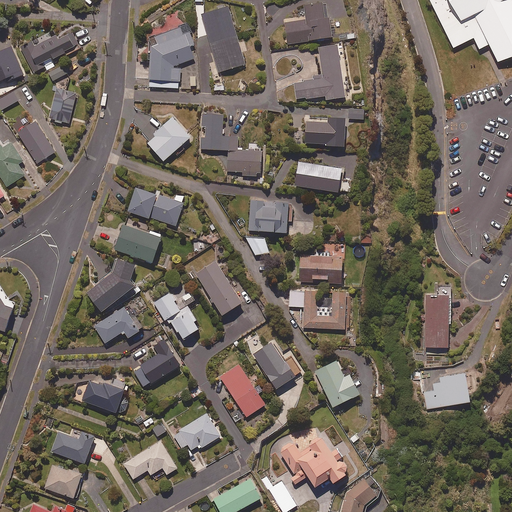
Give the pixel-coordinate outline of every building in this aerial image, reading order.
[(511,0),(431,0),(456,49),(475,39),(480,51),(491,45),(500,63),(511,56),(511,0)] [(326,3),(303,7),(306,20),(284,24),(287,45),(332,38),(326,3)] [(245,65),(228,7),(202,15),(219,73),(245,65)] [(187,25),(151,37),(150,56),(149,87),(179,88),(180,69),(174,68),(174,66),(194,59),(189,47),(195,45),(187,25)] [(81,48),(74,32),(59,39),(57,35),(35,46),(33,41),(21,47),(34,73),(45,67),(47,70),(55,66),(52,60),(67,53),(68,54),(81,48)] [(346,98),(338,45),(318,48),(322,75),(313,77),(314,80),(294,83),(297,101),(325,96),(326,101),(346,98)] [(25,74),(14,47),(0,52),(0,81),(9,78),(10,81),(25,74)] [(68,74),(64,65),(50,72),(54,80),(68,74)] [(78,93),(57,88),(49,119),(70,124),(78,93)] [(19,100),(14,91),(0,99),(0,106),(2,110),(19,100)] [(363,110),(349,109),(348,119),(363,120),(363,110)] [(228,151),(237,151),(238,137),(222,137),(223,116),(202,115),(202,128),(204,128),(203,138),(201,137),(200,150),(228,151)] [(190,138),(172,118),(153,135),(155,137),(147,144),(163,162),(190,138)] [(345,119),(328,119),(327,124),(305,123),(304,144),(325,145),(325,147),(344,148),(345,119)] [(56,152),(37,121),(19,132),(38,163),(56,152)] [(4,148),(0,140),(0,175),(7,187),(26,175),(20,164),(25,161),(14,142),(4,148)] [(237,151),(228,151),(227,172),(244,172),(244,176),(260,177),(261,152),(242,151),(237,151)] [(338,191),(350,193),(352,181),(339,179),(341,169),(298,162),(294,186),(337,193),(338,191)] [(175,200),(137,187),(129,211),(150,218),(150,217),(177,226),(187,197),(177,194),(175,200)] [(263,201),(250,200),(248,232),(286,234),(288,204),(275,203),(274,208),(263,207),(263,201)] [(164,237),(126,223),(116,250),(154,263),(164,237)] [(246,238),(254,255),(270,255),(262,238),(246,238)] [(342,253),(328,253),(328,257),(300,256),(299,282),(341,284),(342,253)] [(138,266),(119,259),(115,272),(88,292),(104,312),(107,317),(141,290),(140,289),(132,279),(138,266)] [(244,302),(217,261),(197,274),(224,315),(244,302)] [(14,309),(0,285),(0,329),(7,332),(14,309)] [(451,285),(434,285),(434,296),(425,296),(424,354),(448,354),(448,325),(450,325),(451,285)] [(317,306),(317,292),(291,291),(290,307),(304,307),(303,328),(344,330),(346,293),(331,293),(331,307),(317,306)] [(177,301),(171,292),(155,303),(166,320),(169,318),(184,340),(200,329),(196,322),(198,320),(188,305),(196,300),(191,292),(177,301)] [(145,329),(130,304),(95,325),(106,343),(126,331),(130,338),(145,329)] [(182,365),(166,339),(154,347),(158,354),(134,370),(145,388),(182,365)] [(290,368),(273,342),(255,354),(279,389),(303,372),(297,363),(290,368)] [(344,378),(336,361),(315,371),(332,408),(359,396),(349,375),(344,378)] [(267,404),(240,364),(221,377),(248,417),(267,404)] [(471,383),(470,374),(439,378),(440,383),(432,384),(433,391),(424,393),(426,409),(469,403),(467,384),(471,383)] [(128,384),(108,377),(105,386),(90,381),(83,401),(124,415),(130,399),(123,397),(128,384)] [(221,436),(208,414),(173,434),(182,448),(189,444),(192,450),(199,446),(201,449),(221,436)] [(167,430),(162,423),(153,429),(158,436),(167,430)] [(96,436),(83,431),(80,439),(59,431),(51,451),(86,464),(96,436)] [(361,439),(357,433),(350,438),(354,444),(361,439)] [(339,460),(344,456),(338,447),(333,450),(324,437),(319,437),(312,441),(312,445),(302,452),(295,443),(291,442),(283,447),(282,452),(297,474),(292,477),(297,484),(310,476),(318,487),(332,478),(336,484),(350,475),(349,473),(349,472),(350,471),(350,470),(350,469),(350,467),(350,466),(349,465),(348,464),(347,463),(346,462),(345,461),(344,461),(343,461),(341,461),(340,461),(339,460)] [(178,468),(161,441),(124,464),(134,480),(149,470),(152,475),(164,468),(168,475),(178,468)] [(83,474),(53,464),(45,488),(76,498),(83,474)] [(383,488),(371,475),(365,480),(363,478),(348,491),(341,511),(364,511),(367,506),(384,491),(382,489),(383,488)] [(237,511),(263,498),(252,478),(214,499),(221,511),(237,511)] [(282,481),(269,489),(275,498),(273,499),(281,511),(287,511),(298,505),(282,481)]
